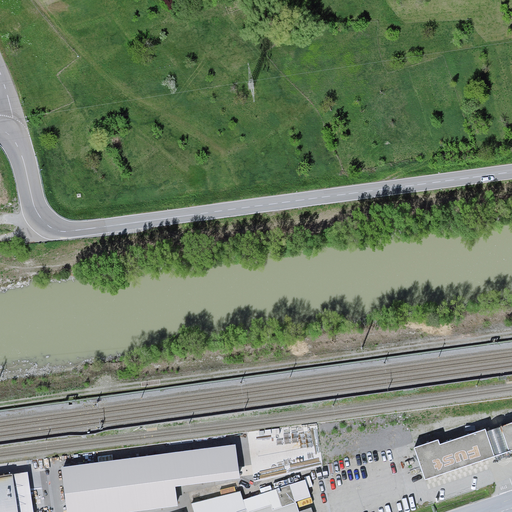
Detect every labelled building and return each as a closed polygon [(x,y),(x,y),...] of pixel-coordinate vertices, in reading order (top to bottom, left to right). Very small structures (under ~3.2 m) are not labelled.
[(415,448),(425,479),(511,450),(511,427),(489,435),(485,425),(415,448)] [(271,447),(270,448),(272,461),(306,454),(304,446),(312,445),(309,431),(269,438),(271,447)] [(67,511),(114,511),(179,505),(177,484),(241,477),(237,443),(62,462),(67,511)] [(33,511),(27,473),(0,476),(0,511),(33,511)] [(195,510),(195,511),(303,511),(302,506),(316,502),(310,483),(246,503),(244,495),(195,510)]
